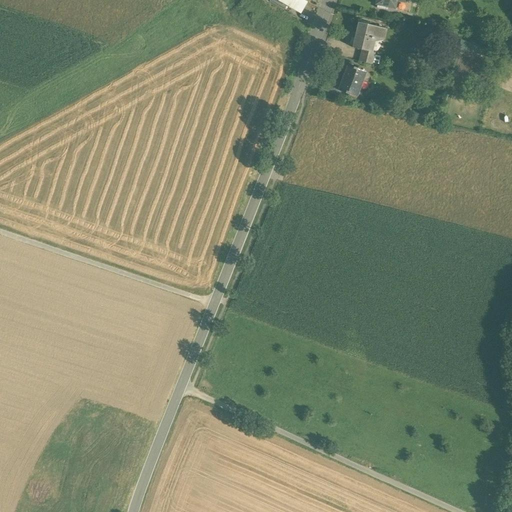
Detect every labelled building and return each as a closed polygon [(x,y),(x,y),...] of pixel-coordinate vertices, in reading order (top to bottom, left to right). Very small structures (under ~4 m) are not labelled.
[(279,0),(278,0),(270,0),(270,2),(284,10),(287,5),(279,0)] [(306,2),(302,0),(279,0),(287,5),(300,13),(306,2)] [(386,29),(361,23),(358,34),(355,33),(352,48),(361,50),(368,52),(372,38),(371,38),(383,40),(386,29)] [(475,44),(464,41),(462,49),(473,52),(475,44)] [(496,52),(475,45),(473,52),(473,54),(494,60),(496,52)] [(368,52),(361,50),(358,62),(372,65),(375,53),(368,52)] [(365,72),(353,67),(353,68),(346,65),(343,74),(343,75),(340,82),(340,83),(337,90),(340,91),(348,94),(348,96),(355,99),(365,72)] [(336,82),(325,78),(326,78),(325,77),(320,89),(338,96),(340,91),(337,90),(340,83),(336,82)]
